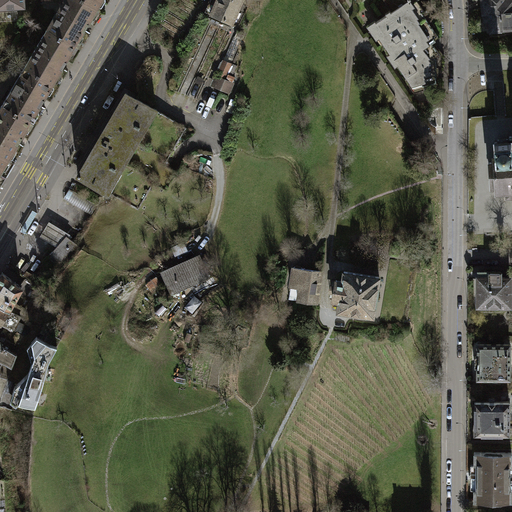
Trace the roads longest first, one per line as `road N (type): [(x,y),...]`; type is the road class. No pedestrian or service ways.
road 1 (residential): [(456,152),(454,511)]
road 2 (secondary): [(0,237),(136,0)]
road 3 (residential): [(456,152),(432,141),(332,0)]
road 4 (residential): [(455,0),(456,152)]
